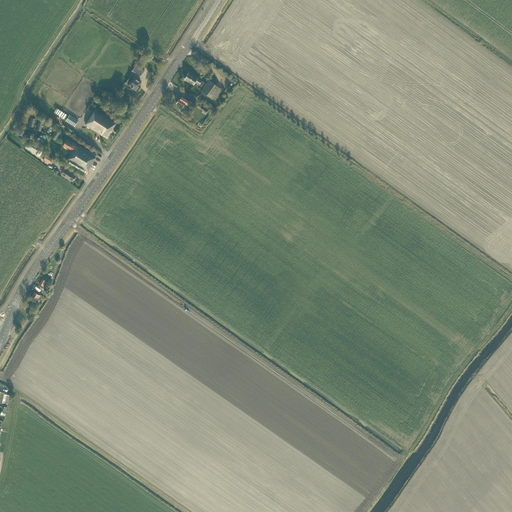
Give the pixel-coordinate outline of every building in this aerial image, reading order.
[(140,76),(144,71),(136,65),(132,70),(140,76)] [(186,76),(184,79),(193,85),(195,81),(199,84),(201,81),(196,78),(197,77),(194,76),(194,77),(188,73),(187,76),(186,76)] [(133,78),(131,76),(126,84),(136,91),(139,87),(138,86),(141,82),(133,77),(133,78)] [(201,91),(214,101),(222,90),(209,80),(201,91)] [(186,99),(192,103),(195,99),(188,95),(186,99)] [(181,97),(180,100),(179,99),(176,104),(181,107),(179,110),(182,112),(186,107),(183,105),(184,103),(187,105),(189,102),(181,97)] [(107,137),(115,124),(111,122),(112,120),(95,110),(85,125),(102,136),(103,135),(107,137)] [(65,121),(74,127),(78,120),(69,115),(65,121)] [(18,134),(22,136),(26,128),(22,126),(18,134)] [(51,138),(55,140),(60,133),(56,131),(51,138)] [(30,132),(25,139),(29,142),(34,134),(30,132)] [(69,162),(68,163),(86,173),(96,156),(72,143),(66,140),(63,146),(72,150),(70,153),(70,152),(66,160),(69,162)] [(49,164),(52,159),(46,156),(43,160),(49,164)] [(75,177),(64,170),(61,174),(72,181),(75,177)] [(34,293),(30,299),(35,302),(38,304),(40,301),(40,300),(42,296),(38,294),(37,295),(34,293)]
